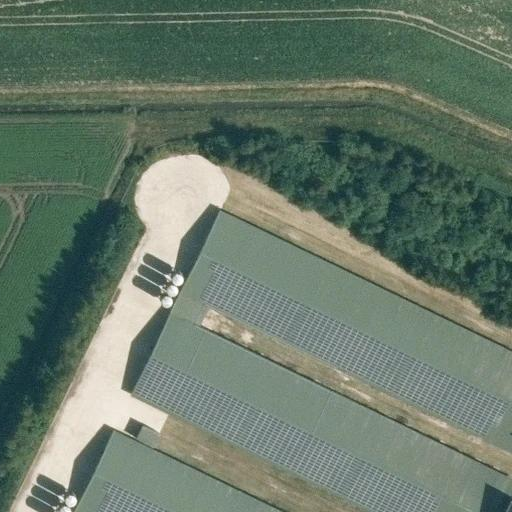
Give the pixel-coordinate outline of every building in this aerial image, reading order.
[(511,350),(216,206),(175,290),(204,304),(511,453),(511,350)] [(166,308),(194,322),(204,304),(175,290),(166,308)] [(125,392),(370,511),(497,511),(511,483),(511,477),(194,322),(166,308),(125,392)] [(149,424),(143,437),(159,444),(165,431),(149,424)] [(282,511),(110,428),(71,508),(78,511),(282,511)]
